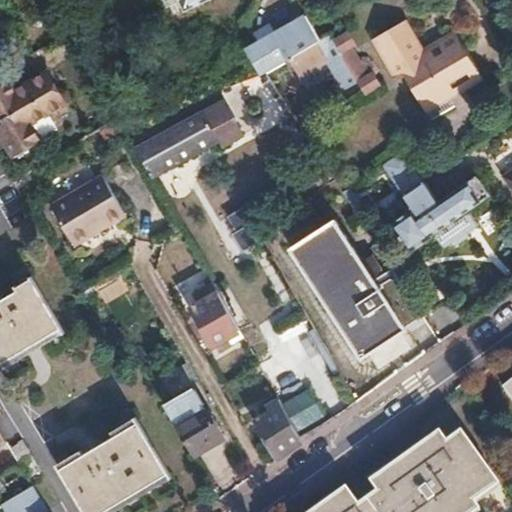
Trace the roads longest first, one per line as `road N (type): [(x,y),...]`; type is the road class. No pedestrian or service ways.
road 1 (residential): [(511,324),(254,511)]
road 2 (unknown): [(79,511),(0,398)]
